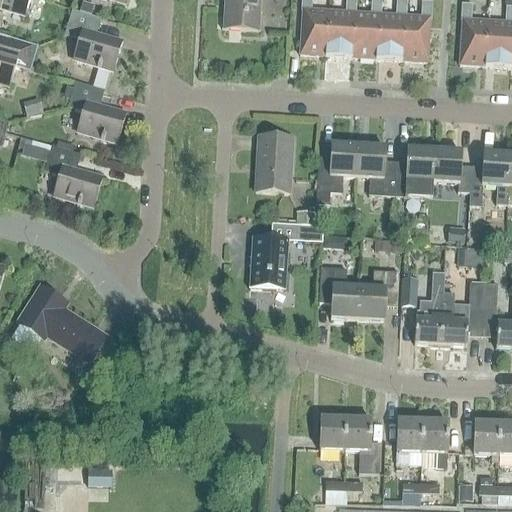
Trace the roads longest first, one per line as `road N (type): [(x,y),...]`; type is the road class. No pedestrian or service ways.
road 1 (residential): [(511,116),(223,99)]
road 2 (residential): [(211,337),(223,99)]
road 3 (residential): [(511,390),(402,386),(286,356)]
road 4 (residential): [(109,287),(147,225),(157,96)]
road 5 (residential): [(286,356),(274,511)]
road 6 (residential): [(109,287),(79,256),(0,226)]
